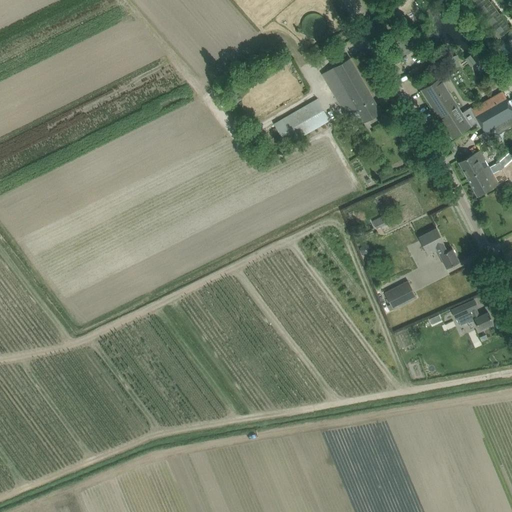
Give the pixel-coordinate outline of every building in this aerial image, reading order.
[(409,34),(394,42),(401,53),(401,55),(416,46),(409,34)] [(510,64),(511,62),(511,55),(509,51),(503,56),(510,64)] [(456,56),(448,58),(452,68),(459,66),(456,56)] [(347,117),(351,115),(357,125),(380,112),(350,58),(322,74),(347,117)] [(432,65),(429,59),(411,70),(414,76),(432,65)] [(440,77),(421,90),(439,119),(440,121),(442,120),(444,124),(443,125),(444,126),(452,138),(479,120),(486,132),(488,131),(492,137),(511,126),(511,98),(507,89),(504,91),(503,90),(463,112),(462,112),(440,77)] [(329,120),(317,98),(273,123),(286,145),(329,120)] [(362,134),(356,137),(361,147),(368,144),(362,134)] [(458,162),(467,178),(489,167),(480,150),(458,162)] [(498,184),(489,167),(467,178),(477,196),(498,184)] [(387,224),(383,215),(371,220),(375,229),(387,224)] [(446,268),(450,266),(459,262),(452,248),(447,251),(443,243),(444,243),(436,227),(418,236),(427,254),(437,250),(446,268)] [(416,297),(407,280),(384,292),(392,309),(416,297)] [(474,299),(451,310),(454,318),(457,317),(460,324),(474,318),(479,330),(484,327),(493,323),(488,312),(479,316),(476,308),(477,307),(474,299)]
